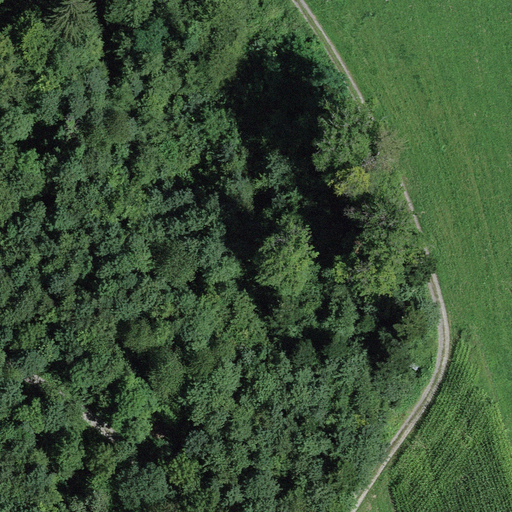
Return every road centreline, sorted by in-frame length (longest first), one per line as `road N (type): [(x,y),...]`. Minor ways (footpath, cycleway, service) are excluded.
road 1 (track): [(289,0),(358,94),(438,296),(441,352),(433,386),(347,511)]
road 2 (track): [(175,511),(130,450),(0,360)]
